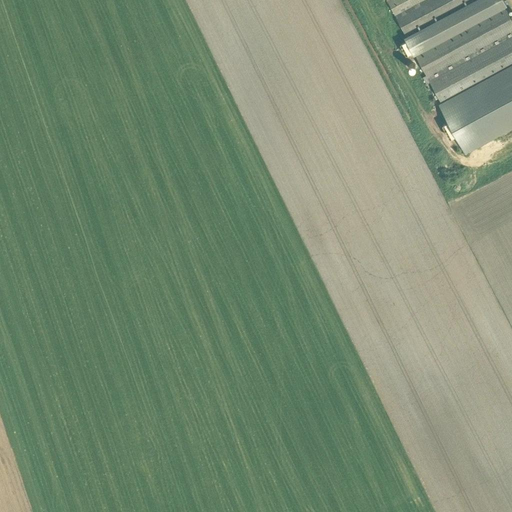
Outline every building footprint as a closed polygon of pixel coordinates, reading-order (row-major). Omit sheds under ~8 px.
[(387,0),(395,14),(421,0),(387,0)] [(406,35),(472,0),(421,0),(395,14),(406,35)] [(505,6),(507,5),(504,0),(472,0),(406,35),(404,36),(406,40),(400,43),(406,54),(412,51),(414,55),(416,54),(505,6)] [(505,6),(416,54),(442,102),(511,64),(511,19),(505,6)] [(442,102),(438,103),(465,153),(511,128),(511,64),(442,102)]
